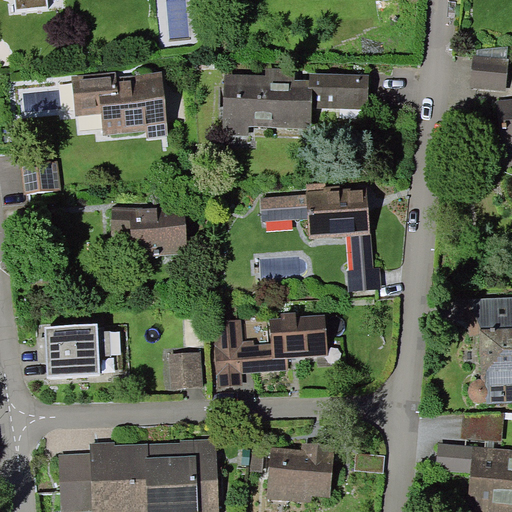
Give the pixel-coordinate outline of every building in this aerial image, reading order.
[(14,0),(15,10),(48,8),(47,0),(14,0)] [(477,50),(476,56),(506,59),(508,46),(477,50)] [(476,56),(473,55),(470,88),(505,91),(508,59),(506,59),(476,56)] [(265,75),(224,74),(222,135),(248,136),(249,126),(311,128),(312,107),(368,109),(369,75),(310,73),(310,80),(295,80),(295,69),(265,68),(265,75)] [(116,71),(71,75),(75,116),(101,114),(103,135),(146,131),(147,137),(168,135),(162,72),(116,76),(116,71)] [(511,98),(496,100),(500,146),(511,144),(511,98)] [(57,160),(21,163),(24,193),(60,190),(57,160)] [(367,188),(306,192),(307,195),(308,219),(309,238),(346,236),(370,234),(367,188)] [(308,219),(307,195),(259,198),(261,222),(308,219)] [(165,207),(111,208),(112,230),(131,229),(131,257),(187,256),(186,213),(166,213),(165,207)] [(370,234),(346,236),(349,271),(347,271),(348,291),(382,289),(380,268),(374,269),(371,234),(370,234)] [(479,336),(481,379),(479,379),(478,379),(477,379),(476,380),(475,380),(474,382),(473,383),(471,384),(470,385),(470,387),(469,388),(469,389),(468,391),(469,393),(469,395),(470,396),(471,399),(473,400),(475,401),(477,402),(478,402),(479,402),(481,402),(483,402),(484,402),(485,401),(486,401),(487,404),(511,402),(511,296),(468,298),(469,336),(479,336)] [(281,317),(269,318),(271,344),(254,345),(254,341),(243,341),(241,320),(214,321),(218,387),(242,386),(242,373),(289,370),(288,358),(328,356),(325,315),(296,316),(296,312),(281,313),(281,317)] [(98,323),(45,326),(47,377),(100,374),(99,356),(98,331),(98,323)] [(110,330),(98,331),(99,356),(111,355),(110,330)] [(203,353),(170,353),(170,387),(203,387),(203,353)] [(463,413),(461,438),(502,442),(505,412),(463,413)] [(115,442),(90,443),(91,453),(92,510),(92,511),(219,511),(217,439),(180,440),(180,443),(115,445),(115,442)] [(272,447),(268,499),(311,503),(312,497),(330,498),(334,452),(331,452),(331,445),(302,443),(302,450),(272,447)] [(511,511),(511,449),(438,443),(436,469),(471,472),(467,511),(476,511),(511,511)] [(249,471),(263,473),(264,452),(251,451),(249,471)] [(92,510),(91,453),(59,454),(61,511),(92,510)] [(385,456),(356,454),(355,470),(383,473),(385,456)]
